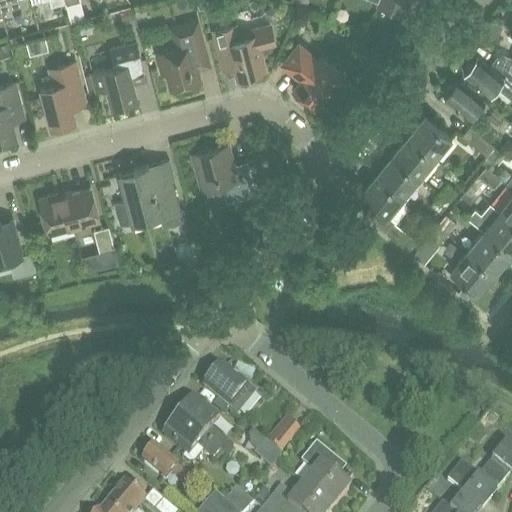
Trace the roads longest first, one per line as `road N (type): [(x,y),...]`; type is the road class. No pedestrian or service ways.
road 1 (residential): [(339,166),(281,120),(240,110),(0,175)]
road 2 (unclassified): [(217,316),(394,459),(394,483),(379,511)]
road 3 (unclassified): [(60,511),(217,316)]
road 4 (unclassified): [(339,166),(481,0)]
road 5 (unclassified): [(217,316),(339,166)]
